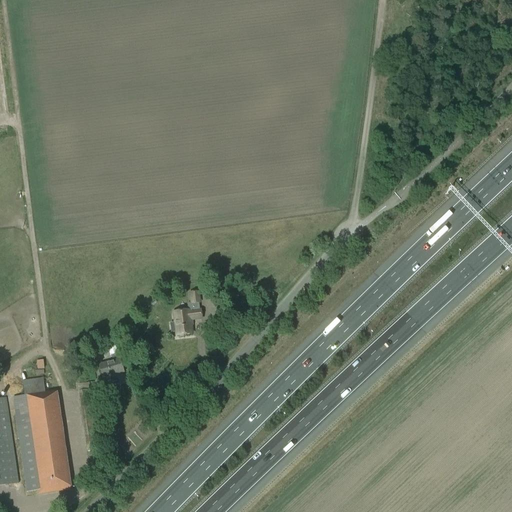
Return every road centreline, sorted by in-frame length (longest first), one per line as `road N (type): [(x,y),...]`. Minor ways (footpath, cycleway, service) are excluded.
road 1 (motorway): [(511,163),(156,511)]
road 2 (motorway): [(217,511),(511,233)]
road 3 (unclassified): [(89,511),(221,377),(346,229)]
road 4 (track): [(381,0),(346,229)]
